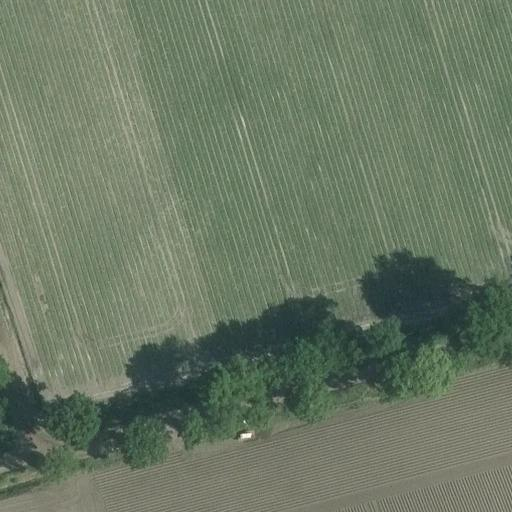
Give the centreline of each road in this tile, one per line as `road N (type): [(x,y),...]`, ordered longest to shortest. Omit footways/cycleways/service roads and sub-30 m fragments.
road 1 (track): [(0,463),(511,333)]
road 2 (track): [(55,449),(0,298)]
